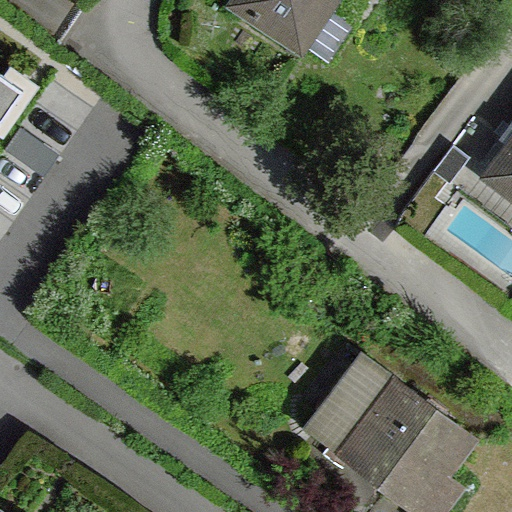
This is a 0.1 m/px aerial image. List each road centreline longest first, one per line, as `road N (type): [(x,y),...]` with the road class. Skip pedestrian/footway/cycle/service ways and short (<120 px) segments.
road 1 (residential): [(511,350),(146,70),(130,41),(128,0)]
road 2 (residential): [(191,511),(0,378)]
